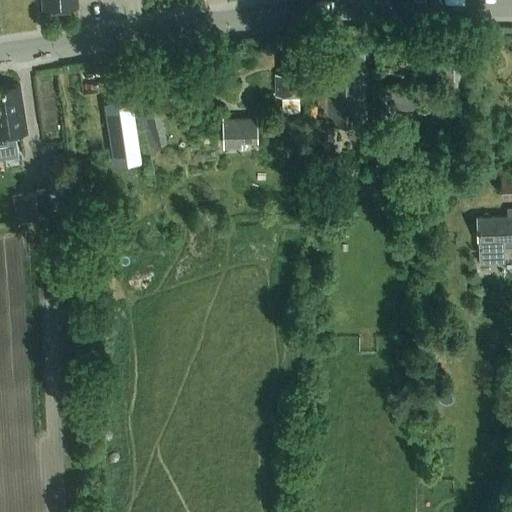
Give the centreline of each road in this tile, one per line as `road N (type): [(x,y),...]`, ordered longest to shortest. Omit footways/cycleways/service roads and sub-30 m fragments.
road 1 (tertiary): [(0,55),(353,6)]
road 2 (tertiary): [(353,6),(511,7)]
